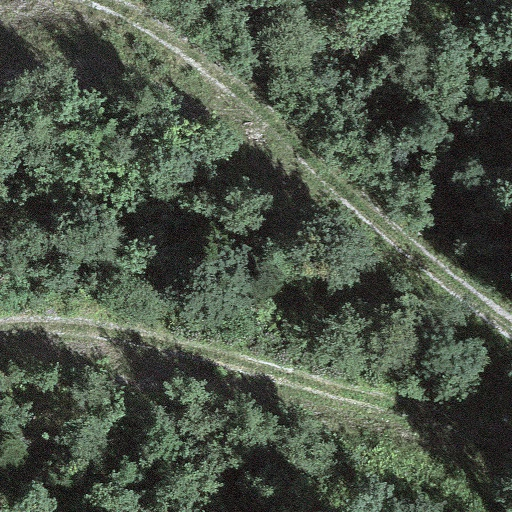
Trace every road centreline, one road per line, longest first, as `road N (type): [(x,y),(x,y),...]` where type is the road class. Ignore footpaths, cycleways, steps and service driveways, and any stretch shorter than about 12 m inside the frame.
road 1 (track): [(511,433),(148,344),(0,323)]
road 2 (track): [(104,0),(155,30),(511,315)]
